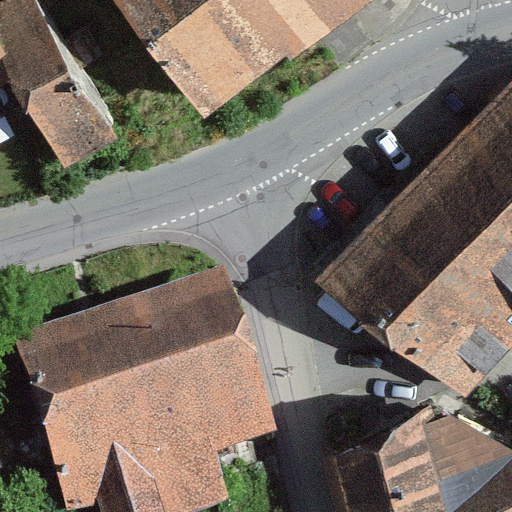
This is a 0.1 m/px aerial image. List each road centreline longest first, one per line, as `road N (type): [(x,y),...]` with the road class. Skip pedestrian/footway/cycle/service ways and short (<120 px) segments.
road 1 (residential): [(294,135),(295,313),(327,511)]
road 2 (secondary): [(0,258),(231,173),(294,135)]
road 3 (secondary): [(294,135),(344,103),(511,27)]
